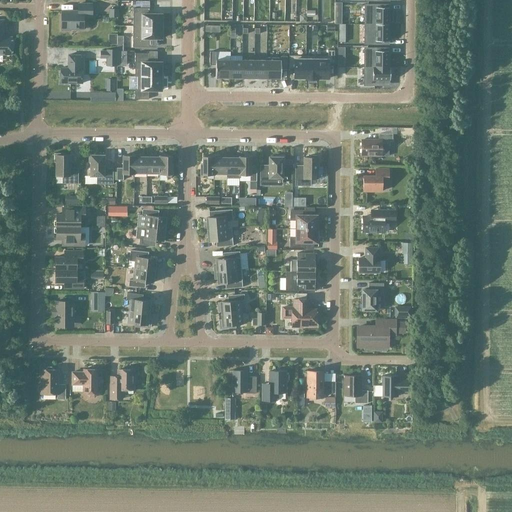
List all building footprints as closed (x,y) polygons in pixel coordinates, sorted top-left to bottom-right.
[(78,11),(61,11),(61,30),(70,30),(70,29),(83,29),(83,16),(92,16),(92,4),(78,4),(78,11)] [(388,24),(389,10),(382,10),(382,5),(368,5),(368,15),(365,15),(365,24),(388,24)] [(149,8),(133,8),(133,26),(162,26),(162,22),(161,22),(161,14),(149,14),(149,8)] [(0,55),(1,56),(3,54),(11,55),(11,49),(12,48),(12,40),(11,39),(11,33),(3,33),(3,20),(0,20),(0,55)] [(388,39),(388,24),(365,24),(364,33),(367,33),(367,44),(381,44),(381,39),(388,39)] [(162,26),(133,26),(132,47),(149,47),(149,38),(161,38),(161,30),(162,30),(162,26)] [(388,68),(388,54),(381,54),(381,48),(367,48),(367,59),(364,59),(364,68),(388,69),(388,68)] [(106,51),(100,51),(100,58),(106,58),(106,66),(116,66),(116,50),(106,50),(106,51)] [(317,56),(317,78),(328,78),(328,63),(334,63),(334,50),(328,50),(328,56),(317,56)] [(230,78),(230,60),(215,60),(216,52),(209,52),(209,65),(215,65),(215,78),(230,78)] [(134,77),(137,77),(137,76),(161,76),(161,72),(161,62),(148,62),(149,53),(135,53),(134,77)] [(80,55),(68,55),(68,68),(61,68),(61,83),(82,83),(82,68),(80,68),(80,55)] [(289,55),(288,68),(294,68),(294,78),(305,78),(305,56),(289,55)] [(286,69),(287,56),(280,56),(280,58),(266,58),(266,78),(280,78),(280,69),(286,69)] [(305,78),(305,79),(317,79),(317,78),(317,56),(305,56),(305,78)] [(266,78),(266,58),(265,58),(265,60),(254,60),(254,78),(266,78)] [(242,78),(242,60),(230,60),(230,78),(242,78)] [(254,78),(254,60),(242,60),(242,78),(254,78)] [(390,81),(390,68),(388,68),(388,69),(364,68),(364,86),(366,86),(383,86),(383,81),(390,81)] [(137,76),(137,77),(137,89),(134,89),(134,99),(148,99),(148,90),(161,90),(161,81),(161,76),(137,76)] [(392,134),(380,134),(378,134),(378,140),(361,140),(361,155),(381,155),(381,146),(389,146),(389,142),(392,142),(392,134)] [(54,153),(54,162),(56,162),(56,176),(62,176),(62,183),(77,183),(78,168),(72,168),(69,165),(69,155),(64,155),(64,153),(54,153)] [(88,153),(88,162),(90,162),(90,176),(97,176),(97,183),(112,184),(112,168),(106,168),(104,166),(104,155),(98,155),(98,153),(88,153)] [(269,157),(269,167),(266,170),(260,170),(260,185),(276,185),(276,178),(282,178),(283,164),(285,164),(285,155),(275,155),(275,157),(269,157)] [(304,157),(304,168),(301,170),(295,170),(295,185),(310,185),(310,178),(317,178),(317,165),(319,165),(319,155),(309,155),(309,157),(304,157)] [(133,174),(134,156),(122,156),(122,168),(116,168),(116,180),(123,180),(123,174),(133,174)] [(146,173),(146,157),(140,157),(140,156),(134,156),(133,174),(134,174),(134,173),(146,173)] [(159,174),(159,156),(153,156),(153,157),(146,157),(146,173),(159,173),(159,174)] [(159,156),(159,174),(166,174),(166,176),(172,176),(172,164),(170,164),(170,156),(159,156)] [(213,175),(214,156),(202,156),(202,164),(200,164),(200,177),(206,177),(206,175),(213,175)] [(226,174),(226,158),(220,158),(220,156),(214,156),(213,175),(214,175),(214,173),(226,174)] [(226,174),(226,178),(239,178),(239,175),(239,157),(233,157),(233,158),(226,158),(226,174)] [(250,181),(256,181),(256,169),(250,169),(250,157),(239,157),(239,175),(250,175),(250,181)] [(363,176),(363,191),(381,191),(381,181),(388,181),(388,169),(375,169),(375,176),(363,176)] [(84,218),(85,208),(62,208),(62,214),(56,214),(56,226),(80,227),(86,227),(86,218),(84,218)] [(102,219),(102,209),(87,209),(87,219),(102,219)] [(141,215),(138,215),(137,227),(144,227),(167,229),(168,222),(165,222),(166,217),(154,216),(154,210),(142,209),(141,215)] [(205,230),(227,228),(226,221),(232,220),(232,209),(218,211),(218,217),(206,218),(206,223),(204,223),(205,230)] [(295,229),(316,229),(316,215),(305,215),(305,210),(290,210),(290,220),(296,220),(295,229)] [(378,217),(362,217),(362,232),(384,232),(384,223),(394,223),(394,210),(378,210),(378,217)] [(80,234),(80,227),(56,226),(55,239),(61,239),(61,245),(84,245),(84,234),(80,234)] [(166,236),(167,229),(144,227),(137,227),(135,237),(139,238),(138,245),(150,246),(151,240),(163,241),(164,236),(166,236)] [(227,228),(205,230),(205,237),(208,236),(208,241),(220,240),(221,246),(233,245),(232,239),(228,239),(227,228)] [(316,243),(316,229),(295,229),(295,237),(289,237),(289,247),(304,247),(304,242),(316,243)] [(378,248),(365,248),(365,258),(358,258),(358,273),(379,273),(379,258),(378,258),(378,248)] [(134,269),(157,271),(157,264),(155,264),(155,259),(143,257),(144,252),(130,250),(129,261),(135,262),(134,269)] [(55,269),(76,270),(76,263),(82,263),(82,251),(64,251),(64,257),(55,257),(55,269)] [(214,271),(241,269),(239,251),(227,252),(228,258),(215,259),(216,264),(214,265),(214,271)] [(290,272),(296,272),(314,272),(314,260),(316,260),(316,253),(296,253),(296,260),(290,260),(290,272)] [(76,276),(76,270),(55,269),(55,282),(64,282),(64,288),(83,288),(83,277),(76,276)] [(156,278),(157,271),(134,269),(133,280),(129,279),(128,286),(140,287),(141,281),(153,283),(154,278),(156,278)] [(241,269),(214,271),(215,278),(217,278),(217,283),(230,282),(230,288),(242,287),(241,269)] [(286,272),(286,290),(303,291),(316,291),(316,284),(314,284),(314,272),(296,272),(290,272),(286,272)] [(368,290),(362,290),(362,310),(376,310),(376,296),(383,296),(383,283),(368,283),(368,290)] [(91,292),(91,311),(104,311),(104,292),(91,292)] [(129,311),(149,313),(149,310),(152,311),(152,302),(150,302),(150,301),(138,300),(138,294),(126,293),(126,299),(130,300),(129,311)] [(221,314),(241,312),(240,301),(244,301),(244,294),(232,295),(232,301),(220,302),(220,303),(218,303),(218,311),(221,311),(221,314)] [(316,309),(309,309),(309,299),(293,299),(293,307),(282,307),(282,318),(292,318),(291,327),(302,327),(302,325),(315,325),(316,318),(317,318),(317,311),(316,311),(316,309)] [(55,323),(72,323),(72,302),(55,302),(55,308),(52,308),(52,315),(55,315),(55,323)] [(410,307),(395,307),(395,315),(410,315),(410,307)] [(148,319),(149,313),(129,311),(128,323),(141,324),(141,327),(150,328),(151,319),(148,319)] [(241,312),(221,314),(222,320),(219,320),(220,328),(229,328),(229,325),(242,324),(241,312)] [(387,346),(387,336),(396,336),(396,333),(405,334),(405,321),(396,321),(396,319),(375,318),(374,327),(357,327),(357,346),(387,346)] [(38,387),(38,391),(40,392),(41,392),(41,394),(57,394),(57,399),(65,399),(65,384),(58,384),(58,370),(53,370),(53,369),(51,367),(47,367),(46,368),(46,370),(41,369),(41,385),(40,385),(38,387)] [(97,393),(97,369),(83,369),(83,372),(72,372),(72,384),(83,384),(83,393),(97,393)] [(127,390),(133,390),(133,370),(118,369),(118,380),(110,380),(110,399),(121,399),(121,393),(125,393),(127,391),(127,390)] [(247,371),(232,371),(232,392),(246,392),(246,393),(256,393),(256,377),(247,376),(247,371)] [(262,388),(262,401),(275,401),(276,393),(285,393),(286,382),(288,380),(288,375),(286,373),(286,371),(269,371),(269,388),(262,388)] [(307,371),(307,397),(323,397),(323,393),(332,394),(332,382),(323,381),(323,371),(307,371)] [(360,376),(345,376),(345,396),(354,396),(354,403),(367,403),(367,391),(360,391),(360,376)] [(373,385),(373,396),(382,396),(397,396),(397,392),(408,392),(408,379),(397,379),(397,376),(382,376),(382,385),(373,385)]
